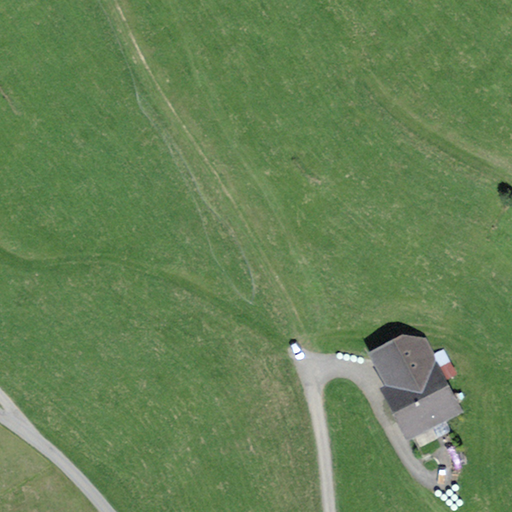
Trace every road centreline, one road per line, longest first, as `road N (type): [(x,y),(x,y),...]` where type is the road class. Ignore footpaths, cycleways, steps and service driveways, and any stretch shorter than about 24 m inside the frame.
road 1 (track): [(309,371),(243,215),(144,69),(109,0)]
road 2 (tertiary): [(103,511),(70,471),(0,417)]
